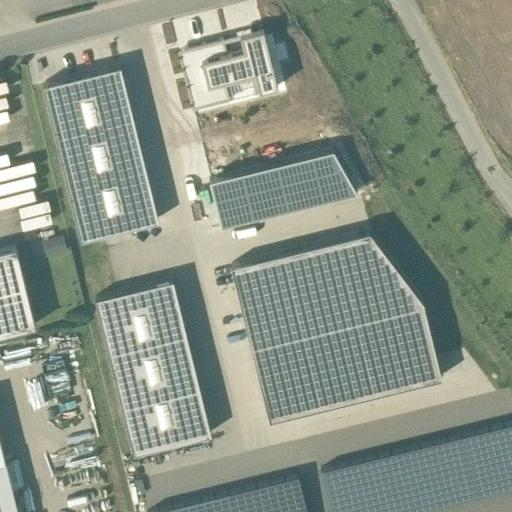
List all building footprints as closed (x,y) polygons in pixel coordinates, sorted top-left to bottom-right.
[(278,86),(263,27),(240,33),(244,47),(227,51),(223,37),(177,49),(192,107),(230,98),(225,79),(250,72),(255,92),(278,86)] [(43,82),(81,237),(159,218),(120,63),(43,82)] [(209,177),(220,223),(357,190),(333,146),(209,177)] [(231,263),(269,417),(441,375),(422,298),(369,229),(231,263)] [(16,244),(0,247),(0,332),(35,323),(16,244)] [(211,432),(172,276),(95,296),(133,451),(211,432)] [(511,420),(321,468),(331,511),(406,511),(511,486),(511,420)] [(148,510),(148,511),(308,511),(298,473),(148,510)]
